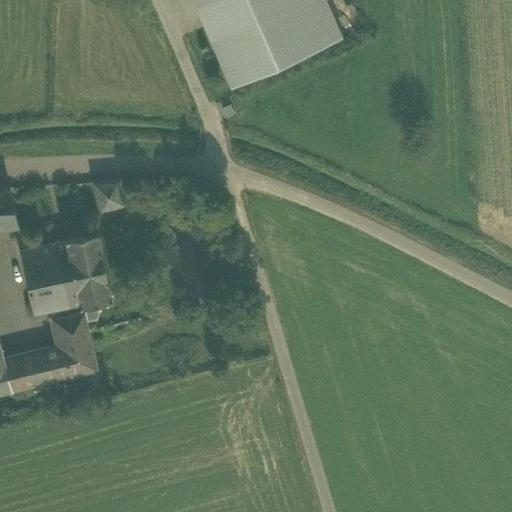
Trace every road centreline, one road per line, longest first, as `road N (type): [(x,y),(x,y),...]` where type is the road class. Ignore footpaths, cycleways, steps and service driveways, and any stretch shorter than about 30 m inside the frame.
road 1 (unclassified): [(225,167),(329,511)]
road 2 (unclassified): [(511,299),(225,167)]
road 3 (unclassified): [(225,167),(61,162),(0,170)]
road 4 (unclassified): [(225,167),(157,0)]
